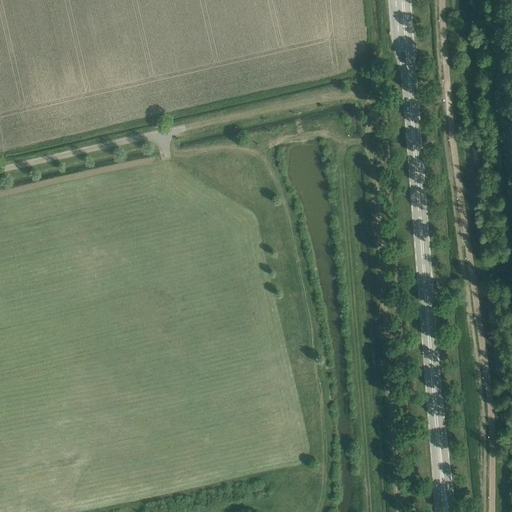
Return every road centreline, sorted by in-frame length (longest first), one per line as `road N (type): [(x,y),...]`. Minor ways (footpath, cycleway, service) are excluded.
road 1 (track): [(180,130),(337,96),(367,103),(398,511)]
road 2 (secondary): [(443,490),(402,0)]
road 3 (track): [(291,511),(318,460),(296,295),(266,175),(241,148),(171,156),(164,134)]
road 4 (track): [(366,511),(338,139),(326,133),(275,143),(267,181)]
road 5 (unclassified): [(180,130),(0,171)]
